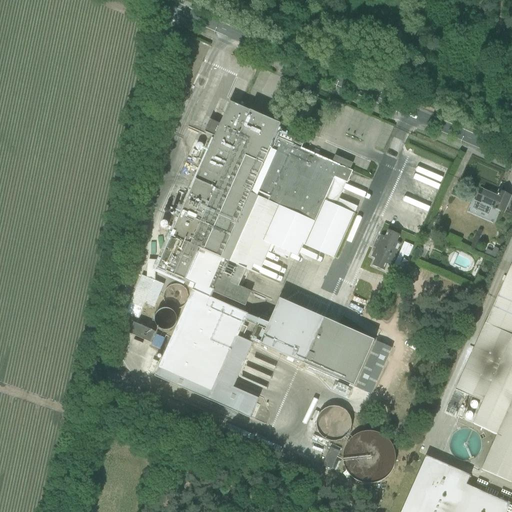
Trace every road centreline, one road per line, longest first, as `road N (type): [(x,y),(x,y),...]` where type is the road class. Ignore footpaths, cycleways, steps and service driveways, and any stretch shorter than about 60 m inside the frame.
road 1 (unclassified): [(166,6),(57,511)]
road 2 (secondary): [(511,158),(166,6)]
road 3 (unknown): [(234,47),(132,297),(124,340)]
road 4 (unknown): [(90,357),(256,436),(290,433),(300,419),(298,382)]
road 5 (unknown): [(410,124),(330,296)]
